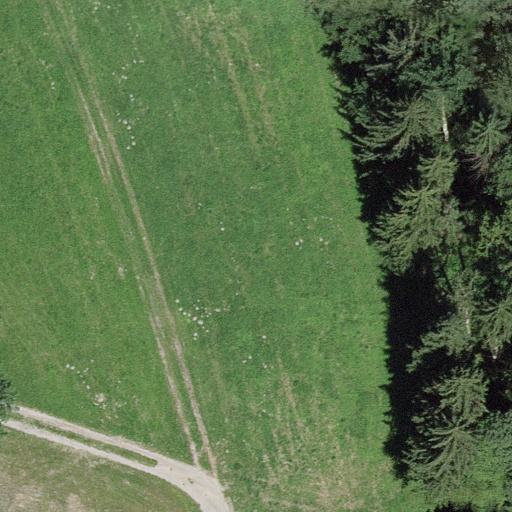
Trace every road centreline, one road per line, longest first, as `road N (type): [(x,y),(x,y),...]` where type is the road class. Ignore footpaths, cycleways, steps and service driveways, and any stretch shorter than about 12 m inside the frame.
road 1 (track): [(197,482),(129,261),(33,0)]
road 2 (track): [(206,511),(197,482),(105,441),(0,414)]
